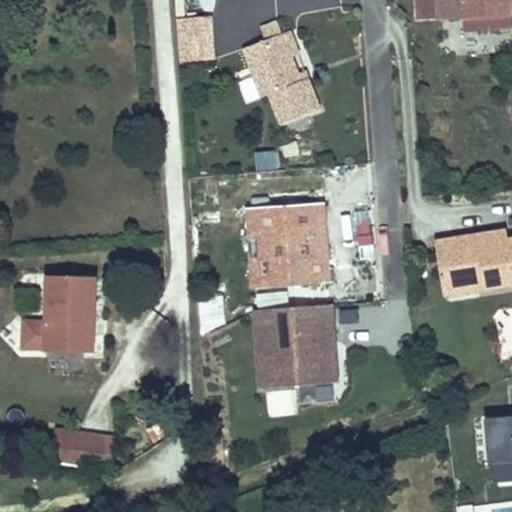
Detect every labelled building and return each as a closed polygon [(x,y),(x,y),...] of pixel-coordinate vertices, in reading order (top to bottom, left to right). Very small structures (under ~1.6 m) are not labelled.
[(185,16),(183,0),(176,0),(177,17),(185,16)] [(511,0),(411,0),(413,22),(466,20),(467,32),(511,30),(511,0)] [(179,19),(181,44),(213,41),(211,17),(179,19)] [(261,28),(266,41),(282,34),(277,21),(261,28)] [(289,31),(282,34),(292,57),(298,54),(289,31)] [(266,41),(244,50),(263,98),(270,95),(282,125),(321,109),(308,78),(301,81),(282,34),(266,41)] [(214,59),(213,41),(181,44),(182,62),(214,59)] [(305,70),(298,73),(301,81),(308,78),(305,70)] [(254,287),(330,281),(323,204),(248,210),(254,287)] [(507,229),(498,230),(499,240),(509,238),(507,229)] [(482,266),(486,291),(511,286),(511,237),(509,238),(499,240),(498,230),(436,240),(443,280),(467,276),(465,269),(482,266)] [(445,297),(486,291),(482,266),(465,269),(467,276),(443,280),(445,297)] [(94,331),(93,329),(85,328),(85,319),(95,320),(96,279),(48,278),(47,321),(24,321),(23,350),(95,351),(95,333),(94,331)] [(197,300),(203,328),(228,323),(221,295),(197,300)] [(331,305),(256,311),(262,388),(337,382),(331,305)] [(95,333),(95,320),(85,319),(85,328),(93,329),(94,331),(95,333)] [(511,415),(486,418),(489,464),(511,462),(511,415)] [(74,465),(78,434),(56,431),(52,462),(74,465)] [(115,439),(78,434),(74,465),(111,470),(115,439)] [(208,437),(209,452),(225,450),(224,436),(208,437)] [(225,450),(209,452),(210,467),(226,466),(225,450)]
